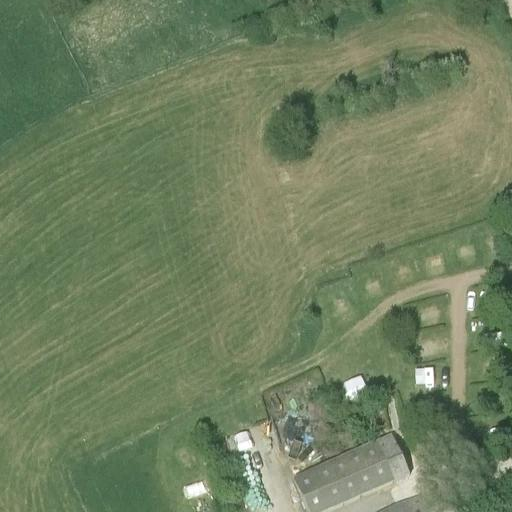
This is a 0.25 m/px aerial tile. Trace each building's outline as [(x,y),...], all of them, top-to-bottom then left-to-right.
[(480,248),(462,251),(465,269),(483,266),(480,248)] [(424,309),(427,328),(445,326),(443,307),(424,309)] [(365,378),(347,386),(354,404),(373,396),(365,378)] [(333,511),(409,478),(391,437),(293,480),(306,511),(333,511)] [(208,479),(192,486),(198,500),(214,493),(208,479)] [(465,511),(484,504),(479,491),(470,494),(466,485),(445,494),(443,488),(419,500),(418,499),(412,502),(389,511),(465,511)]
